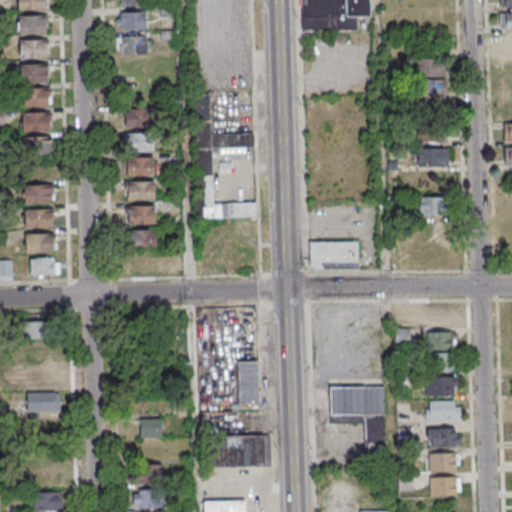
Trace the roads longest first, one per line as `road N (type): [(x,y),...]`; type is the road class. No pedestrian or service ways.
road 1 (tertiary): [(298,511),(277,0)]
road 2 (residential): [(100,511),(83,0)]
road 3 (residential): [(490,511),(473,0)]
road 4 (residential): [(511,286),(0,297)]
